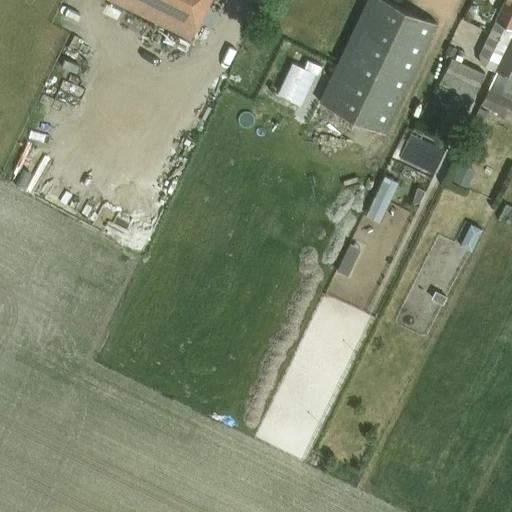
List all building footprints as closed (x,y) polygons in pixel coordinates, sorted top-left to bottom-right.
[(135,0),(194,29),(208,0),(135,0)] [(336,48),(359,0),(328,0),(312,36),(336,48)] [(436,24),(385,0),(365,0),(318,102),(385,133),(436,24)] [(511,0),(505,0),(495,21),(478,58),(479,64),(494,71),(511,33),(511,0)] [(281,7),(277,13),(297,25),(301,18),(281,7)] [(511,40),(509,40),(494,71),(494,72),(511,80),(511,40)] [(452,58),(455,49),(447,45),(443,54),(452,58)] [(439,84),(471,100),(484,75),(451,59),(439,84)] [(511,99),(488,87),(479,106),(511,123),(511,99)]
